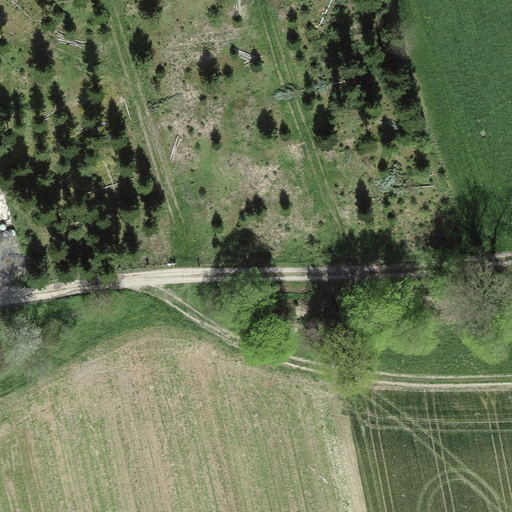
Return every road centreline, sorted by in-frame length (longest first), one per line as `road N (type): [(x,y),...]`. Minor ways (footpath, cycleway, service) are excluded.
road 1 (track): [(511,374),(400,378),(338,369),(258,343),(126,279)]
road 2 (track): [(126,279),(511,261)]
road 3 (track): [(0,297),(126,279)]
